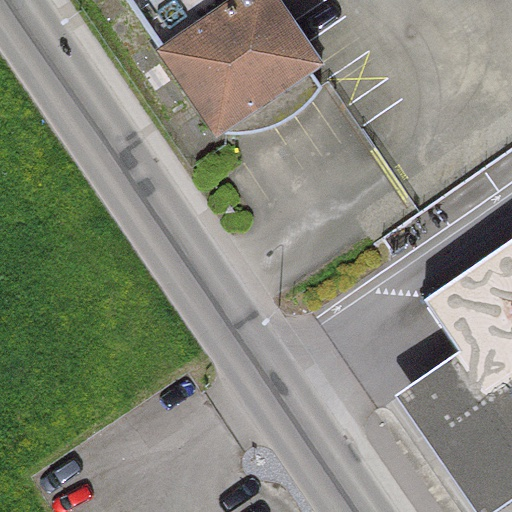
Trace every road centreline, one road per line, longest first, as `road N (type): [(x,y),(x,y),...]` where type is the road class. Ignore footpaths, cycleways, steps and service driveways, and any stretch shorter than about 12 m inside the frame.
road 1 (tertiary): [(5,0),(356,511)]
road 2 (unknown): [(250,362),(511,186)]
